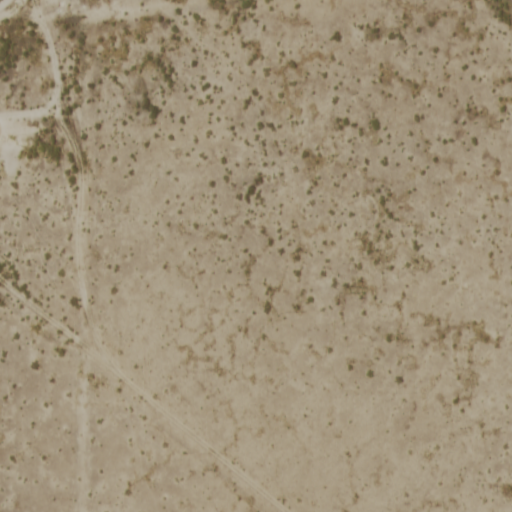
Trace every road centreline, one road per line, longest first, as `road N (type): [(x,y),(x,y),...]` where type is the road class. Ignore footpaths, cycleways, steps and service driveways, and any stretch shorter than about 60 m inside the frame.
road 1 (track): [(0,277),(289,511)]
road 2 (track): [(0,117),(54,112),(78,180),(77,292),(104,358)]
